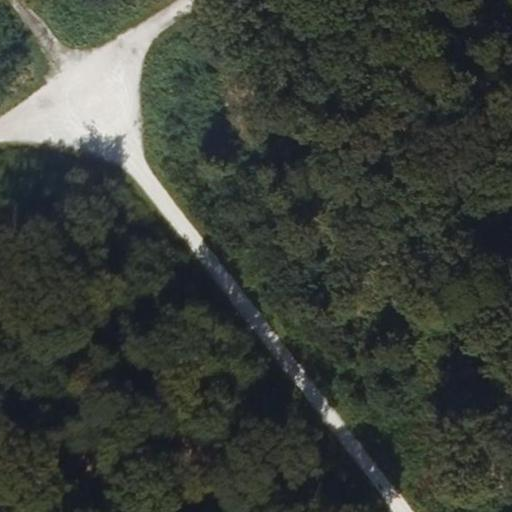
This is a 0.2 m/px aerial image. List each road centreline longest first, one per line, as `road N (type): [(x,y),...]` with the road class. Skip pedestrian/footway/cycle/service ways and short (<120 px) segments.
road 1 (track): [(15,0),(411,511)]
road 2 (track): [(0,126),(190,0)]
